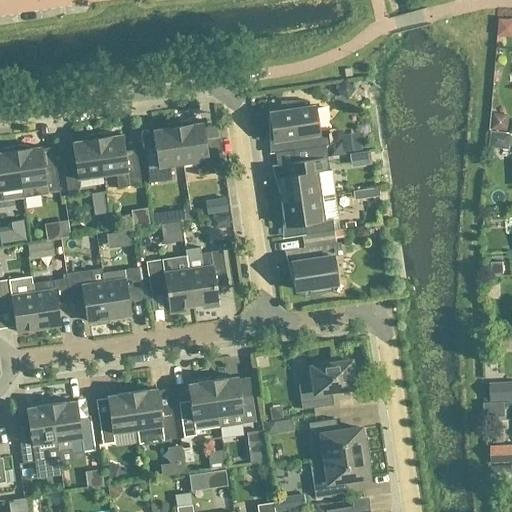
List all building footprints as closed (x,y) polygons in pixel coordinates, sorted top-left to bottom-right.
[(277,142),(287,141),(289,153),(292,152),(294,164),(323,160),(328,159),(327,147),(329,147),(327,134),(319,135),(314,108),(309,109),(308,103),(286,106),(286,112),(269,115),(271,131),(275,130),(277,142)] [(494,130),(511,129),(511,112),(493,113),(494,130)] [(224,174),(220,144),(205,147),(202,125),(192,126),(190,126),(190,123),(178,123),(176,124),(183,166),(196,164),(198,178),(224,174)] [(183,166),(176,124),(175,124),(163,128),(164,130),(153,132),(156,154),(144,156),(148,185),(172,182),(170,168),(183,166)] [(509,150),(511,134),(491,132),(489,148),(509,150)] [(109,136),(98,135),(96,136),(102,178),(115,176),(117,190),(140,186),(136,157),(124,159),(121,137),(111,138),(110,138),(109,136)] [(102,178),(96,136),(94,136),(83,139),(83,142),(82,142),(72,144),(75,166),(63,168),(67,192),(79,191),(78,181),(102,178)] [(17,147),(15,148),(23,199),(59,194),(55,169),(43,171),(40,149),(29,150),(29,148),(17,147)] [(2,151),(2,154),(1,154),(1,155),(0,154),(0,202),(23,199),(15,148),(13,148),(2,151)] [(284,190),(280,191),(282,203),(334,195),(328,159),(323,160),(294,164),(288,165),(290,177),(282,178),(284,190)] [(303,225),(305,237),(334,233),(332,220),(338,219),(334,195),(282,203),(284,216),(288,215),(290,227),(303,225)] [(215,219),(218,231),(231,228),(229,216),(215,219)] [(333,258),(341,257),(339,244),(299,250),(301,262),(295,263),(297,276),(293,276),(295,292),(309,290),(310,296),(332,292),(331,287),(337,286),(333,258)] [(186,257),(193,307),(202,306),(202,310),(218,308),(215,283),(226,281),(222,252),(201,255),(200,250),(185,252),(186,257)] [(186,257),(145,263),(150,292),(165,290),(168,310),(169,315),(185,313),(184,308),(193,307),(186,257)] [(502,264),(490,265),(491,276),(503,276),(502,264)] [(130,316),(127,296),(140,294),(137,270),(102,275),(103,285),(108,320),(130,316)] [(65,276),(66,280),(70,304),(83,303),(86,323),(108,320),(103,285),(92,286),(90,272),(65,276)] [(0,312),(12,311),(16,333),(38,330),(31,286),(30,278),(0,282),(0,312)] [(60,327),(57,306),(70,304),(66,280),(31,286),(38,330),(60,327)] [(358,389),(355,373),(352,373),(350,363),(328,366),(328,361),(309,364),(312,384),(298,387),(302,412),(333,407),(331,393),(358,389)] [(219,429),(255,424),(252,399),(240,401),(237,379),(227,380),(212,382),(219,429)] [(191,408),(179,410),(183,439),(196,437),(195,433),(219,429),(212,382),(197,384),(188,386),(190,403),(191,408)] [(511,385),(488,387),(489,402),(511,400),(511,385)] [(139,446),(175,440),(171,411),(159,413),(156,391),(146,392),(131,394),(137,432),(139,446)] [(117,396),(107,398),(110,420),(98,422),(102,446),(114,445),(113,435),(137,432),(131,394),(117,396)] [(71,451),(71,456),(95,452),(90,423),(78,425),(75,403),(51,406),(57,450),(58,453),(71,451)] [(57,450),(51,406),(26,410),(29,432),(17,434),(22,465),(46,462),(45,452),(57,450)] [(335,421),(308,425),(314,462),(367,454),(365,440),(362,441),(360,430),(337,433),(335,421)] [(511,449),(491,450),(491,464),(511,463),(511,449)] [(221,454),(206,456),(208,473),(223,471),(221,454)] [(366,468),(369,467),(367,454),(314,462),(309,462),(315,499),(346,494),(344,482),(367,479),(366,468)]
